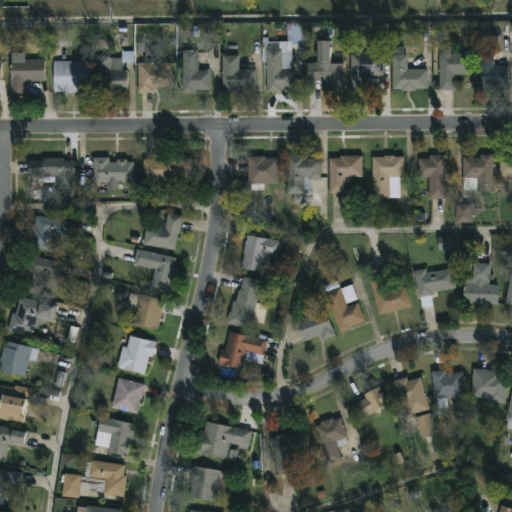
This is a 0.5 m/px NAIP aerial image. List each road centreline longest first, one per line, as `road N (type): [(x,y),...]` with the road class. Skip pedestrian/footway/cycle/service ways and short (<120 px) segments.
road 1 (residential): [(511,123),(0,128)]
road 2 (residential): [(157,511),(202,273),(219,224),(219,127)]
road 3 (residential): [(511,339),(451,337),(407,346),(269,400),(185,384)]
